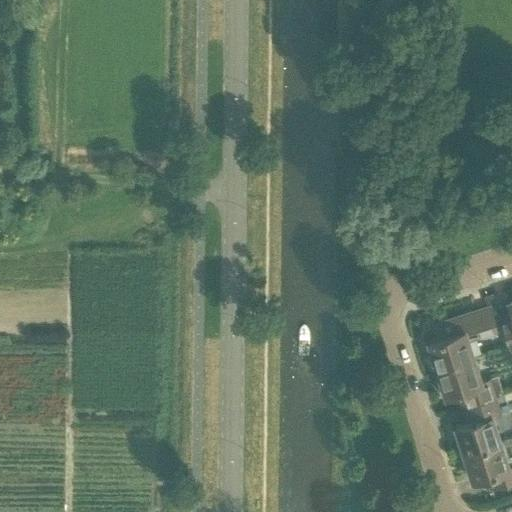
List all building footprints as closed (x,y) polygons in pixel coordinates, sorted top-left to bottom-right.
[(511,314),(501,318),(500,318),(501,321),(510,350),(511,349),(511,298),(509,300),(511,310),(511,314)] [(439,337),(427,341),(431,354),(428,355),(432,367),(435,366),(436,368),(473,356),(467,339),(495,330),(493,324),(501,321),(500,318),(501,318),(496,303),(487,306),(434,324),(439,337)] [(473,356),(436,368),(445,394),(457,390),(462,405),(502,393),(496,376),(481,381),(473,356)] [(491,414),(507,409),(502,393),(462,405),(468,422),(455,426),(459,439),(456,440),(460,452),(463,451),(463,452),(500,440),(491,414)] [(511,465),(509,467),(500,440),(463,452),(472,479),(487,474),(491,487),(511,480),(511,465)]
